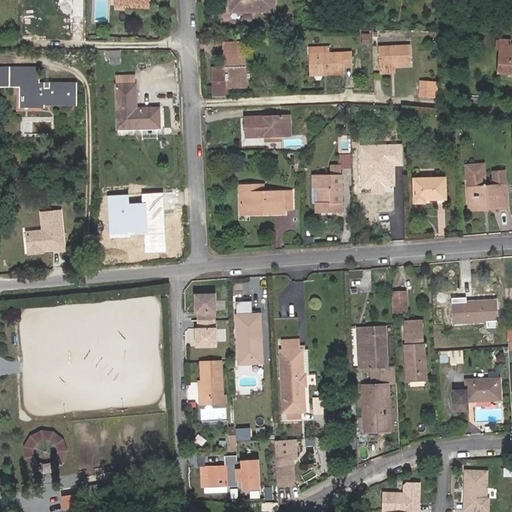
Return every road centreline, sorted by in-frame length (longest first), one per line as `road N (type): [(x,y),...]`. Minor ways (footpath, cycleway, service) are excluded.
road 1 (residential): [(202,266),(511,244)]
road 2 (residential): [(202,266),(185,0)]
road 3 (residential): [(204,511),(180,495),(173,269)]
road 4 (residential): [(511,443),(423,458),(293,511)]
road 5 (residential): [(0,285),(173,269)]
road 6 (unknown): [(191,100),(362,96)]
